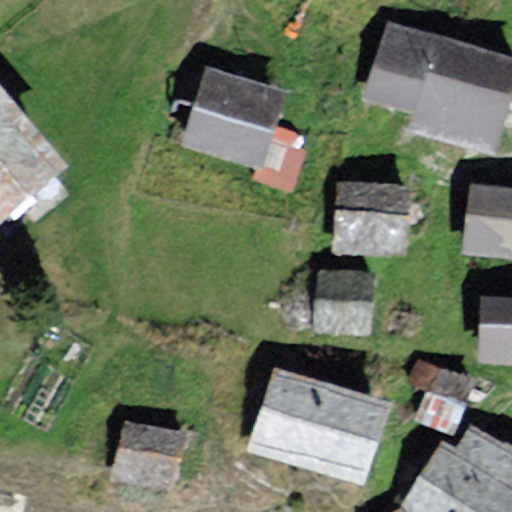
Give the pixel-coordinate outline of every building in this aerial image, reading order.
[(511,61),(380,30),(362,103),(408,114),(403,135),(488,156),(511,61)] [(280,89),(197,69),(179,145),(262,165),(280,89)] [(0,102),(0,228),(62,177),(0,102)] [(401,191),(331,188),(329,251),(399,254),(401,191)] [(511,192),(464,190),(461,257),(511,259),(511,192)] [(369,275),(305,272),(303,332),(367,335),(369,275)] [(511,301),(474,302),(473,367),(511,367),(511,301)] [(472,382),(420,363),(414,382),(436,390),(426,419),(440,424),(455,429),(472,382)] [(374,400),(266,367),(238,450),(352,483),(374,400)] [(176,433),(129,422),(116,474),(163,485),(170,459),(176,433)] [(436,444),(391,511),(511,511),(511,451),(469,423),(449,453),(436,444)]
